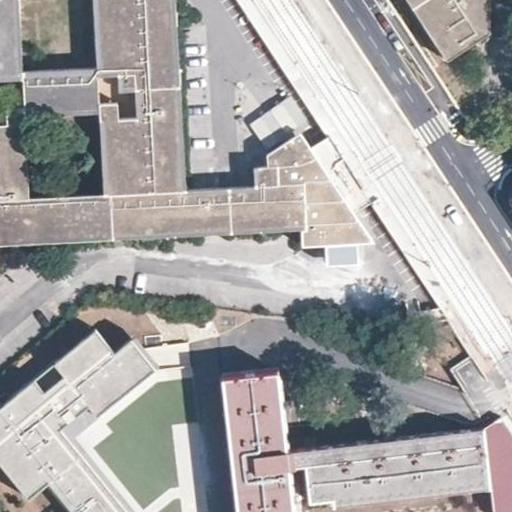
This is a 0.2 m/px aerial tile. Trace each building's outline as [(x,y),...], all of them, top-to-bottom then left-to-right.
[(257,190),(186,192),(177,0),(95,0),(98,76),(136,75),(138,120),(101,121),(103,196),(32,199),(28,125),(0,125),(0,80),(26,79),(22,0),(0,0),(0,245),(304,232),(305,248),(325,247),(326,267),(358,266),(358,268),(378,266),(401,297),(397,308),(399,331),(442,323),(363,202),(351,210),(331,182),(316,159),(300,135),(267,157),(267,167),(257,167),(257,190)] [(407,0),(447,60),(490,32),(489,0),(407,0)] [(100,114),(98,76),(26,79),(28,116),(100,114)] [(166,367),(133,328),(0,437),(0,458),(44,511),(110,511),(63,452),(166,367)] [(467,355),(451,366),(465,389),(484,381),(467,355)] [(292,511),(287,462),(303,460),(307,497),(329,494),(330,499),(332,500),(408,491),(488,483),(481,424),(286,445),(276,366),(221,373),(236,511),(292,511)]
